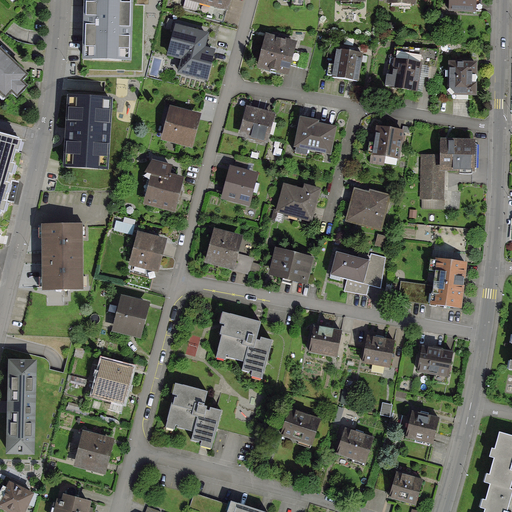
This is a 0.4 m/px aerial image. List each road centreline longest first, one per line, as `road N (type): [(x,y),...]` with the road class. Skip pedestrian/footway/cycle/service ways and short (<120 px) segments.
road 1 (residential): [(61,0),(51,94),(0,322)]
road 2 (residential): [(484,337),(178,280)]
road 3 (residential): [(132,449),(355,511)]
road 4 (residential): [(229,84),(178,280)]
road 5 (residential): [(178,280),(132,449)]
road 6 (residential): [(357,108),(499,127)]
road 7 (residential): [(499,127),(493,266)]
road 8 (residential): [(229,84),(357,108)]
road 9 (residential): [(502,0),(499,127)]
